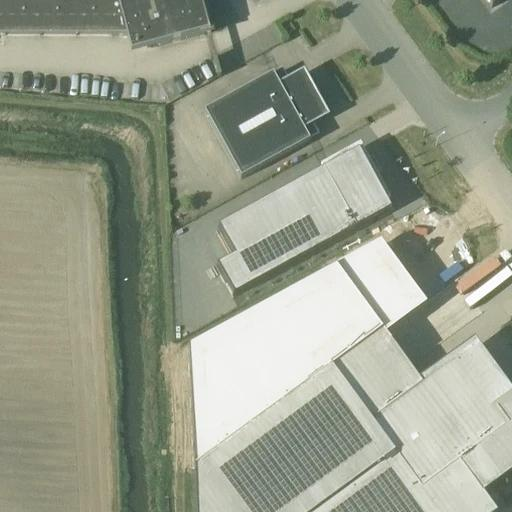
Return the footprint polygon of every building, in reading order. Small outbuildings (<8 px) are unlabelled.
[(0,0),(0,36),(126,35),(131,54),(152,48),(205,34),(208,34),(199,0),(0,0)] [(484,0),(492,9),(504,0),(484,0)] [(325,118),(302,77),(279,89),(272,76),(203,114),(240,181),(309,143),(301,130),(325,118)] [(232,259),(215,268),(232,300),(391,212),(358,152),(216,229),(232,259)] [(381,332),(193,468),(194,511),(492,511),(481,496),(511,474),(511,402),(511,401),(495,413),(457,361),(421,387),(381,332)]
